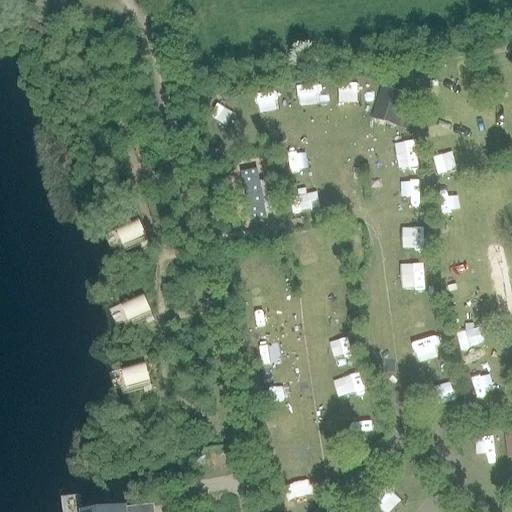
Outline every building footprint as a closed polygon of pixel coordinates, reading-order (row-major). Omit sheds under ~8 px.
[(408,95),(381,86),(372,113),(399,122),(408,95)] [(256,170),(241,173),(250,222),(266,219),(256,170)] [(122,223),(134,249),(147,243),(135,218),(122,223)] [(466,265),(446,269),(450,288),(470,283),(466,265)] [(120,304),(127,321),(150,311),(143,294),(120,304)] [(131,364),(138,391),(151,388),(144,361),(131,364)]
